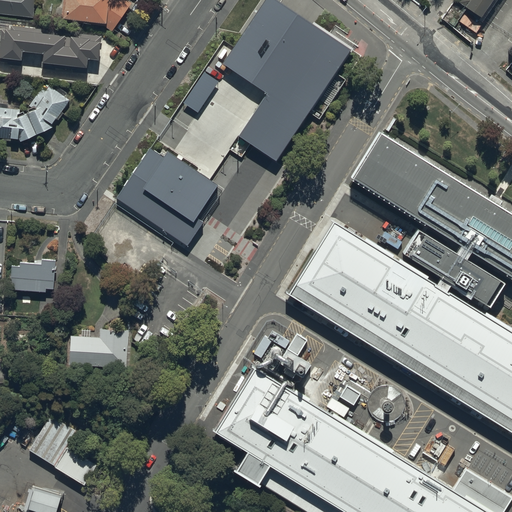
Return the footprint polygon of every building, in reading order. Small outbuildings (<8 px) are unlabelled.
[(36,0),(0,0),(0,16),(34,20),(36,0)] [(123,0),(64,0),(62,23),(105,28),(113,34),(133,6),(123,0)] [(349,41),(286,0),(255,0),(219,54),(265,85),(237,128),(274,153),(349,41)] [(459,0),(458,2),(481,17),(491,0),(459,0)] [(7,45),(4,45),(1,64),(24,67),(25,58),(47,60),(46,69),(89,74),(90,65),(101,66),(103,49),(93,48),(93,46),(73,43),(72,54),(67,53),(68,42),(8,35),(7,45)] [(28,116),(39,140),(55,132),(53,129),(71,104),(51,90),(48,94),(44,91),(31,109),(36,113),(28,116)] [(23,147),(39,140),(28,116),(21,120),(22,113),(0,110),(0,140),(21,143),(23,147)] [(511,213),(494,202),(381,132),(352,177),(460,244),(455,252),(416,229),(401,252),(440,276),(435,283),(445,290),(450,282),(489,306),(503,282),(466,259),(470,251),(511,276),(511,213)] [(150,147),(116,197),(186,244),(202,220),(195,215),(217,183),(166,149),(162,155),(150,147)] [(114,227),(97,215),(85,232),(101,244),(114,227)] [(511,511),(511,330),(484,313),(445,290),(435,283),(333,221),(289,293),(511,421),(511,511),(509,511),(511,508),(511,491),(465,464),(450,487),(271,377),(232,441),(251,453),(246,462),(240,471),(256,481),(306,511),(511,511)] [(19,265),(11,264),(9,287),(45,290),(45,286),(53,287),(55,259),(41,257),(41,262),(20,261),(19,265)] [(127,327),(99,325),(98,334),(70,333),(69,361),(125,364),(127,327)] [(51,414),(30,449),(85,483),(97,464),(67,446),(77,430),(51,414)] [(438,449),(449,432),(434,422),(423,439),(438,449)] [(511,466),(500,459),(490,475),(507,486),(511,478),(511,466)] [(55,511),(61,494),(33,486),(27,505),(51,511),(55,511)]
